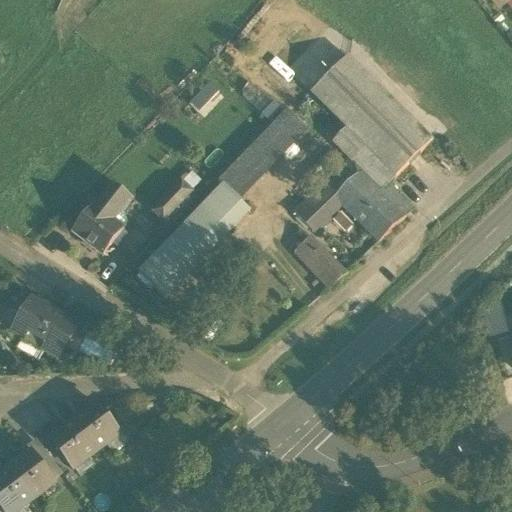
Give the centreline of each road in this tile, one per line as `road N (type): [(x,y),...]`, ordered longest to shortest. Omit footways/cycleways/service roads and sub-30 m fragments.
road 1 (residential): [(511,146),(234,387)]
road 2 (secondary): [(286,424),(511,213)]
road 3 (residential): [(226,381),(0,246)]
road 4 (residential): [(0,402),(30,391),(226,381)]
road 5 (tertiary): [(338,464),(389,467),(511,421)]
road 6 (secondary): [(177,511),(286,424)]
